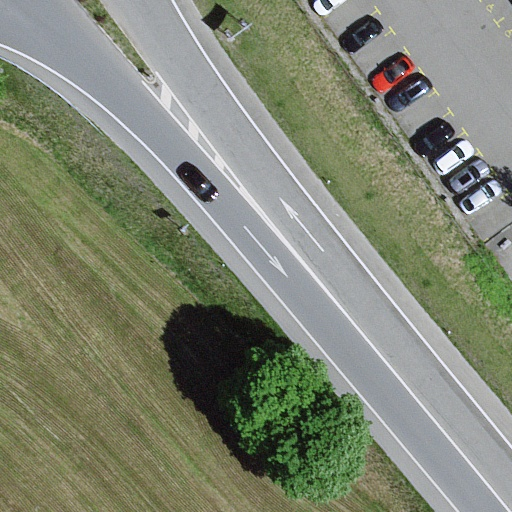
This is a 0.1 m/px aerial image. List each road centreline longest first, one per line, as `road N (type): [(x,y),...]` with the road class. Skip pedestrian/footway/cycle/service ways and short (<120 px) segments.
road 1 (motorway): [(504,511),(249,201)]
road 2 (motorway): [(26,0),(76,56),(249,201)]
road 3 (motorway): [(249,201),(144,0)]
